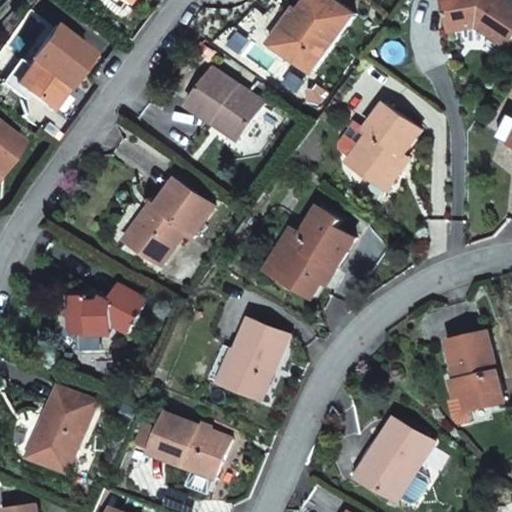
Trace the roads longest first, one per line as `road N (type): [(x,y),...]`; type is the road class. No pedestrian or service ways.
road 1 (residential): [(265,511),(319,386),(374,319),(444,270),(511,254)]
road 2 (residential): [(0,277),(19,225),(184,0)]
